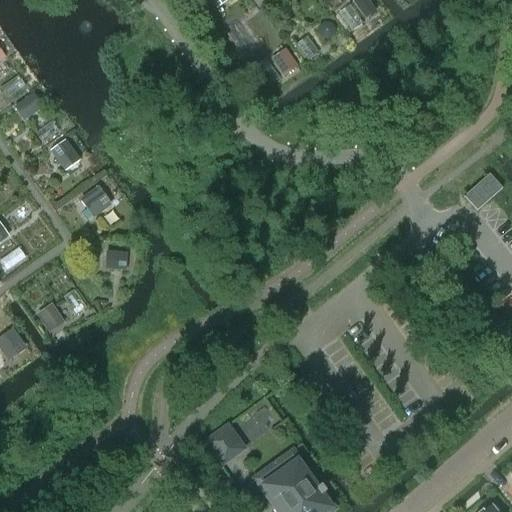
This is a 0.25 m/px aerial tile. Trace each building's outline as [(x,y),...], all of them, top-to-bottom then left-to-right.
[(227,0),(197,0),(209,16),(229,2),(227,0)] [(352,0),(343,0),(332,9),(350,30),(367,16),(352,0)] [(278,80),(264,61),(255,67),(269,87),(278,80)] [(69,145),(48,160),(59,177),(81,161),(69,145)] [(463,198),(476,212),(501,189),(488,175),(463,198)] [(94,254),(94,274),(115,274),(115,254),(94,254)] [(14,329),(0,339),(0,359),(4,365),(28,346),(14,329)] [(226,428),(204,444),(220,467),(243,450),(226,428)] [(320,497),(323,495),(324,494),(320,489),(319,489),(292,452),(281,460),(288,469),(260,490),(272,506),(271,507),(273,510),(274,509),(276,511),(324,511),(329,509),(320,497)]
